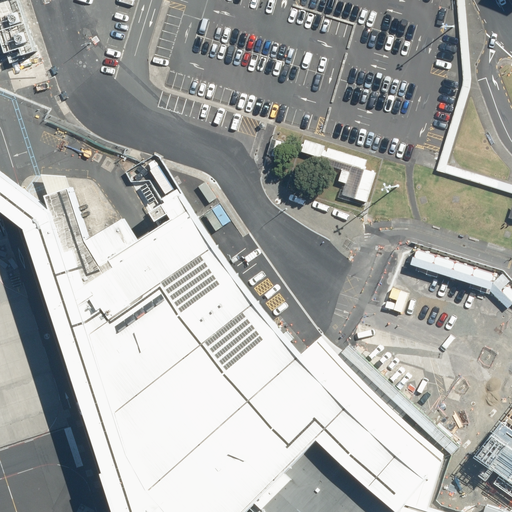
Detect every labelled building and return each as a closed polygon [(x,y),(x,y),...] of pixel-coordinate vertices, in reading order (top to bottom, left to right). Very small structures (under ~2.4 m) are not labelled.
[(21,0),(3,0),(0,1),(0,23),(9,54),(23,50),(25,56),(37,53),(21,0)] [(438,43),(290,0),(222,0),(403,52),(433,61),(436,52),(438,43)] [(511,184),(447,165),(470,90),(471,79),(465,0),(456,0),(457,0),(463,61),(463,77),(462,87),(439,163),(379,145),(370,143),(368,149),(511,193),(511,184)] [(394,85),(203,30),(198,48),(389,103),(393,104),(398,86),(394,85)] [(346,185),(342,196),(366,204),(375,174),(365,170),(367,161),(328,149),(327,153),(323,151),(325,146),(304,140),(299,154),(313,158),(312,162),(342,171),(338,183),(346,185)] [(511,511),(511,332),(510,331),(488,357),(479,366),(471,375),(466,380),(452,396),(447,401),(419,432),(335,349),(323,336),(303,353),(260,302),(219,246),(199,216),(180,189),(163,198),(175,219),(152,233),(141,240),(126,218),(91,238),(73,187),(49,194),(54,209),(0,168),(0,202),(14,213),(33,228),(122,511),(511,511)]
